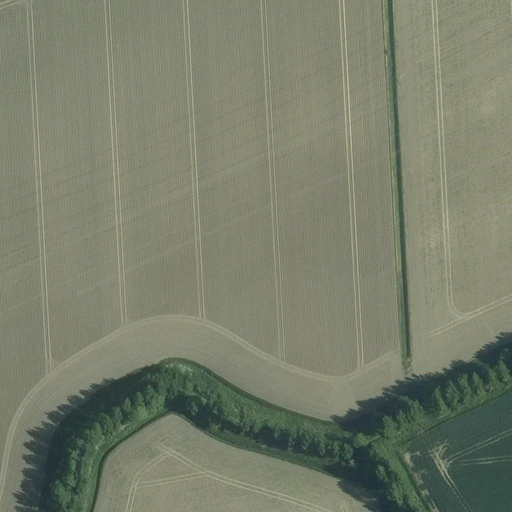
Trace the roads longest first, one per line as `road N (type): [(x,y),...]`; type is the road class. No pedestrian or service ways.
road 1 (track): [(70,511),(90,445),(126,407),(177,383),(207,405),(366,459)]
road 2 (track): [(366,459),(396,431),(511,374)]
